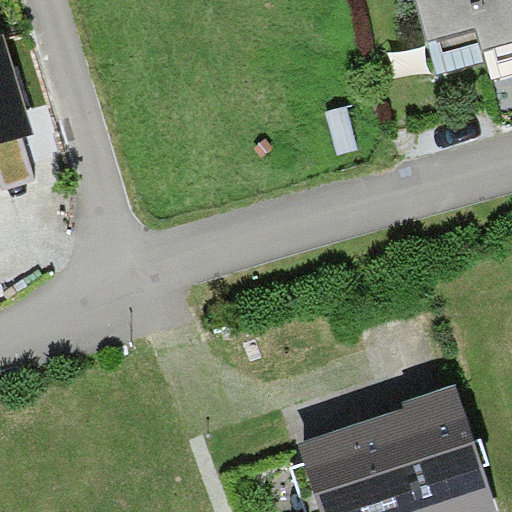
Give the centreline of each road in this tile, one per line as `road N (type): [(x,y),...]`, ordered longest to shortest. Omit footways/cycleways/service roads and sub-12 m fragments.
road 1 (residential): [(125,276),(511,159)]
road 2 (residential): [(125,276),(46,0)]
road 3 (residential): [(0,336),(125,276)]
